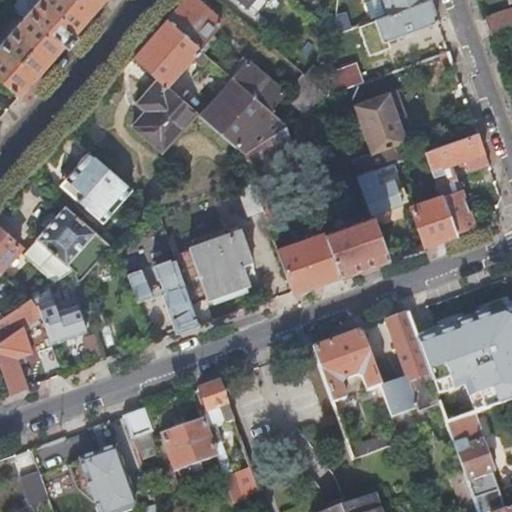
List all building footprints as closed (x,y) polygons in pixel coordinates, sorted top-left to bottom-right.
[(0,79),(18,96),(102,0),(37,0),(37,1),(23,17),(0,43),(0,79)] [(37,1),(35,0),(17,0),(12,6),(23,17),(37,1)] [(220,23),(194,0),(181,0),(165,19),(198,48),(220,23)] [(294,0),(334,35),(336,21),(312,0),(294,0)] [(426,0),(394,12),(379,18),(387,39),(437,21),(429,0),(426,0)] [(389,0),(394,12),(426,0),(389,0)] [(511,10),(485,20),(491,36),(511,28),(511,10)] [(336,21),(334,35),(352,28),(347,15),(336,18),(336,21)] [(201,64),(208,57),(198,48),(165,19),(132,57),(153,76),(165,86),(193,58),(201,64)] [(232,78),(267,108),(282,92),(247,60),(236,73),(231,69),(227,74),(232,78)] [(331,73),(328,96),(352,87),(360,84),(362,83),(355,64),(331,73)] [(292,102),(303,113),(328,96),(303,74),(291,87),(298,93),(292,102)] [(160,151),(194,112),(165,86),(153,76),(142,87),(146,91),(143,95),(151,102),(143,112),(131,124),(160,151)] [(366,101),(387,93),(381,76),(362,83),(360,84),(364,96),(366,101)] [(243,154),(285,125),(267,108),(232,78),(199,116),(243,154)] [(356,99),(364,96),(360,84),(352,87),(356,99)] [(357,177),(373,171),(392,164),(410,158),(398,123),(405,120),(394,92),(388,94),(387,93),(366,101),(354,105),(371,152),(351,159),(357,177)] [(134,104),(143,112),(151,102),(143,95),(134,104)] [(260,172),(298,158),(285,125),(243,154),(247,166),(251,178),(262,209),(269,227),(278,223),(260,172)] [(424,152),(431,172),(442,167),(467,159),(471,171),(488,165),(477,133),(424,152)] [(102,221),(130,189),(89,152),(87,153),(84,155),(83,155),(81,157),(79,159),(78,160),(77,161),(77,163),(77,164),(77,166),(66,178),(65,178),(63,180),(65,182),(66,181),(82,196),(78,200),(102,221)] [(247,166),(243,154),(234,157),(238,170),(247,166)] [(376,179),(395,172),(392,164),(373,171),(376,179)] [(431,172),(439,195),(440,197),(452,193),(442,167),(431,172)] [(357,177),(370,213),(400,202),(399,200),(405,198),(395,172),(376,179),(373,171),(357,177)] [(247,214),(262,209),(251,178),(236,184),(247,214)] [(60,184),(78,200),(82,196),(66,181),(65,182),(63,180),(60,184)] [(440,197),(453,234),(475,226),(462,189),(452,193),(440,197)] [(408,206),(422,245),(453,234),(440,197),(439,195),(408,206)] [(340,275),(386,258),(372,216),(331,231),(328,222),(332,221),(325,203),(315,206),(325,234),(340,275)] [(72,271),(75,280),(82,278),(111,247),(64,205),(35,238),(70,270),(72,271)] [(28,299),(48,286),(54,281),(17,249),(18,248),(19,246),(18,246),(0,229),(0,274),(8,282),(18,290),(28,299)] [(175,259),(191,304),(210,297),(243,285),(248,283),(241,263),(250,260),(240,230),(173,255),(175,259)] [(292,292),(340,275),(325,234),(277,250),(292,292)] [(54,281),(70,270),(35,238),(23,252),(18,248),(17,249),(54,281)] [(175,334),(199,326),(191,304),(175,259),(151,268),(159,289),(161,294),(175,334)] [(126,274),(136,303),(152,297),(150,292),(140,269),(126,274)] [(8,282),(0,274),(0,288),(2,290),(8,282)] [(500,281),(470,292),(482,325),(511,314),(500,281)] [(243,285),(210,297),(212,303),(245,291),(243,285)] [(40,315),(50,343),(87,329),(78,304),(58,311),(48,286),(28,299),(40,315)] [(152,297),(161,294),(159,289),(150,292),(152,297)] [(28,299),(18,290),(10,298),(19,306),(28,299)] [(0,368),(10,394),(26,388),(15,358),(14,358),(10,349),(8,343),(11,340),(8,337),(40,315),(28,299),(19,306),(1,318),(0,318),(0,368)] [(433,306),(407,315),(431,384),(443,380),(456,375),(460,374),(456,363),(453,364),(433,306)] [(46,381),(62,375),(50,343),(40,315),(8,337),(11,340),(8,343),(10,349),(21,347),(24,344),(22,340),(30,335),(46,381)] [(407,315),(384,323),(404,379),(380,388),(391,419),(438,402),(431,384),(407,315)] [(360,332),(313,349),(333,404),(345,400),(341,387),(343,381),(356,377),(362,380),(366,392),(380,387),(360,332)] [(94,364),(104,360),(97,339),(86,343),(94,364)] [(456,375),(443,380),(445,386),(458,381),(456,375)] [(438,404),(446,424),(473,414),(511,400),(511,392),(507,378),(438,404)] [(208,413),(227,406),(218,383),(199,390),(207,411),(208,413)] [(217,428),(232,422),(227,406),(208,413),(207,411),(198,415),(200,421),(205,433),(217,428)] [(132,439),(147,434),(152,432),(144,410),(124,417),(132,439)] [(463,472),(477,511),(497,511),(505,509),(492,473),(494,472),(490,461),(487,453),(473,414),(446,424),(463,472)] [(123,458),(137,453),(132,439),(124,417),(109,423),(123,458)] [(174,473),(214,458),(205,433),(200,421),(159,436),(174,473)] [(214,458),(223,481),(234,476),(217,428),(205,433),(214,458)] [(396,433),(349,449),(353,460),(399,444),(396,435),(396,433)] [(137,453),(140,461),(155,456),(147,434),(132,439),(137,453)] [(232,505),(259,496),(250,470),(234,476),(223,481),(232,505)] [(452,476),(464,511),(477,511),(463,472),(452,476)] [(29,507),(48,500),(38,473),(19,480),(29,507)] [(396,494),(403,491),(400,485),(394,487),(396,494)] [(382,511),(381,509),(374,511),(369,497),(327,511),(382,511)]
